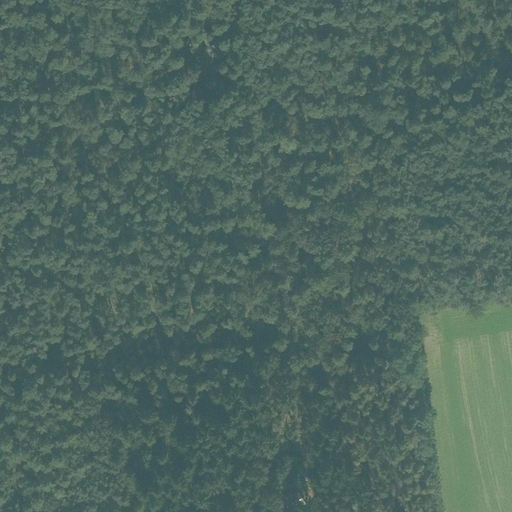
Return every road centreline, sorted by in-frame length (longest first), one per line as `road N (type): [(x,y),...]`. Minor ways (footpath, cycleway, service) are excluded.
road 1 (track): [(400,0),(352,153),(335,238),(331,332),(298,363)]
road 2 (track): [(298,363),(98,399),(86,410),(51,511)]
road 3 (track): [(207,376),(192,306),(114,323)]
road 4 (track): [(298,363),(324,511)]
